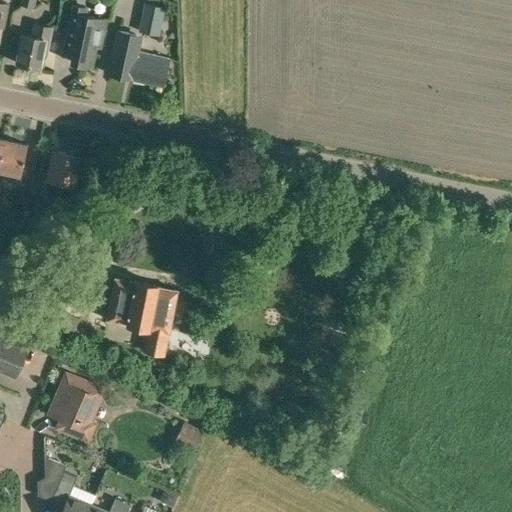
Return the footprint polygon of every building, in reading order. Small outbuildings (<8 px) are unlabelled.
[(159,36),(165,6),(143,2),(137,31),(159,36)] [(100,46),(105,19),(85,15),(86,7),(73,4),(64,49),(73,51),(70,61),(91,66),(95,45),(100,46)] [(46,54),(51,27),(34,24),(32,36),(21,34),(15,62),(39,67),(42,53),(46,54)] [(163,85),(169,58),(137,51),(140,39),(135,37),(135,34),(117,30),(108,73),(163,85)] [(2,139),(0,149),(0,170),(19,174),(20,174),(21,167),(26,144),(2,139)] [(73,184),(79,156),(52,150),(46,179),(73,184)] [(134,281),(115,277),(106,319),(148,327),(143,350),(164,354),(177,289),(157,285),(158,284),(134,280),(134,281)] [(0,367),(12,373),(23,346),(0,335),(0,367)] [(95,409),(104,388),(66,372),(48,413),(67,421),(66,424),(66,426),(66,428),(68,432),(87,440),(94,423),(87,420),(92,408),(95,409)] [(194,452),(204,430),(183,420),(173,442),(194,452)] [(86,511),(90,505),(68,496),(77,476),(63,470),(66,465),(43,455),(45,476),(58,482),(51,500),(63,506),(60,511),(86,511)] [(171,506),(177,494),(164,489),(159,501),(171,506)] [(0,491),(0,502),(11,505),(13,495),(0,491)] [(105,511),(90,505),(86,511),(125,511),(129,504),(115,498),(108,511),(105,511)] [(148,498),(142,511),(141,511),(165,511),(168,506),(148,498)]
